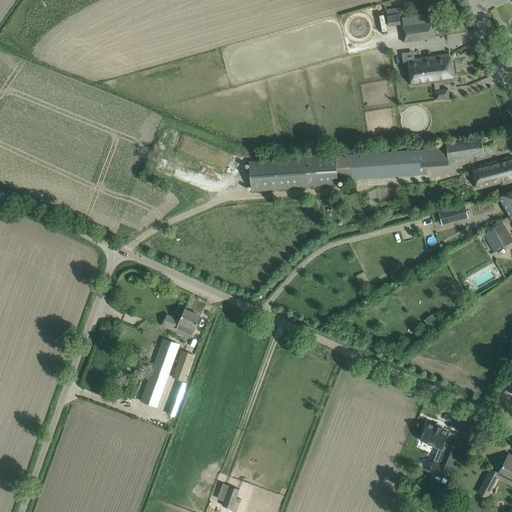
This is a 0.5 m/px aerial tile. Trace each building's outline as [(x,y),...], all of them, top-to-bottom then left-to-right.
[(400,6),(386,9),(387,16),(389,26),(400,24),(399,15),(401,14),(400,6)] [(403,24),(401,25),(403,41),(435,36),(433,20),(427,21),(426,12),(402,16),(403,24)] [(413,52),(402,54),(404,64),(408,63),(412,86),(438,82),(453,80),(449,54),(439,55),(414,59),(413,52)] [(449,98),(448,89),(434,91),(436,100),(449,98)] [(446,144),(447,148),(449,160),(484,155),(481,138),(446,144)] [(425,150),(426,166),(449,164),(449,160),(447,148),(425,150)] [(426,166),(425,150),(335,156),(337,180),(339,180),(427,174),(426,166)] [(314,157),(314,156),(249,161),(252,192),(317,187),(314,157)] [(314,157),(317,187),(339,185),(339,180),(337,180),(335,156),(314,157)] [(503,182),(503,184),(511,181),(511,157),(504,159),(472,168),(477,189),(503,182)] [(511,215),(511,190),(499,197),(510,217),(511,215)] [(468,218),(464,205),(439,212),(443,224),(468,218)] [(494,252),(506,245),(501,236),(508,232),(502,223),(484,233),(494,252)] [(174,318),(169,328),(191,337),(194,329),(196,325),(200,316),(185,309),(179,322),(174,319),(174,318)] [(164,339),(141,401),(151,405),(156,407),(179,344),(164,339)] [(183,351),(173,378),(183,381),(193,355),(183,351)] [(426,423),(418,440),(419,441),(419,440),(439,448),(433,462),(432,462),(432,461),(427,472),(428,472),(445,479),(458,448),(448,443),(447,444),(448,444),(447,445),(443,443),(448,432),(447,432),(440,429),(440,428),(441,428),(434,425),(433,425),(434,425),(433,427),(426,424),(426,423)] [(504,463),(499,472),(511,478),(511,456),(508,454),(504,463)] [(489,471),(478,493),(487,498),(498,478),(499,476),(497,475),(489,471)] [(232,510),(239,489),(229,486),(222,506),(232,510)]
